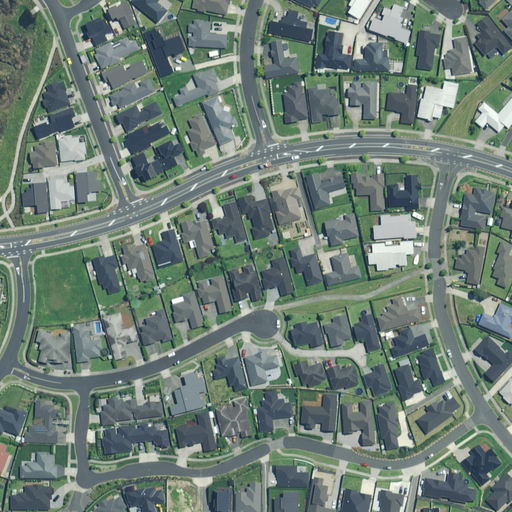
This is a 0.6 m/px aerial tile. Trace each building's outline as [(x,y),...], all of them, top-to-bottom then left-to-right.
[(114,18),(118,16),(119,18),(121,18),(125,28),(136,23),(132,13),(133,13),(127,0),(109,8),(114,18)] [(159,0),(134,0),(133,2),(159,22),(168,11),(158,3),(159,0)] [(195,0),(194,9),(228,15),(230,0),(195,0)] [(293,0),(317,10),(321,0),(293,0)] [(351,0),(352,0),(346,11),(359,19),(370,0),(351,0)] [(479,0),(481,2),(479,3),(486,10),(497,0),(479,0)] [(404,8),(395,4),(392,11),(385,8),(381,20),(374,18),(370,30),(406,44),(411,32),(400,28),(404,19),(400,17),(404,8)] [(511,11),(503,20),(509,27),(505,31),(511,38),(511,11)] [(93,36),(97,45),(109,40),(106,34),(113,30),(109,23),(108,24),(105,18),(102,19),(100,16),(95,19),(86,23),(90,31),(88,32),(90,37),(93,36)] [(511,48),(511,47),(487,17),(478,24),(484,32),(478,37),(480,40),(475,44),(485,56),(497,47),(504,55),(511,48)] [(195,21),(195,25),(190,24),(189,46),(227,49),(228,35),(211,34),(211,22),(195,21)] [(314,30),(272,22),(269,34),(311,42),(314,30)] [(156,28),(145,32),(162,77),(174,72),(172,66),(171,66),(167,56),(175,54),(176,55),(180,54),(179,52),(186,50),(180,35),(165,40),(163,35),(162,36),(160,30),(157,31),(156,28)] [(431,32),(420,31),(417,56),(420,57),(418,69),(432,71),(435,48),(439,48),(441,35),(430,34),(431,32)] [(329,32),(329,37),(327,37),(326,45),(328,45),(327,55),(318,55),(317,67),(326,68),(327,66),(350,68),(351,55),(342,55),(343,46),(342,46),(343,33),(329,32)] [(472,72),(466,37),(454,39),(456,49),(450,50),(450,54),(444,55),(447,70),(453,69),(454,76),(472,72)] [(130,43),(127,38),(112,45),(111,42),(96,49),(98,53),(95,54),(102,69),(121,61),(120,58),(139,49),(136,40),(130,43)] [(272,43),(274,51),(272,51),(273,58),(275,58),(276,64),(265,66),(267,79),(299,74),(297,57),(284,59),(282,41),(272,43)] [(389,50),(383,50),(383,44),(370,44),(370,48),(366,47),(366,60),(356,59),(355,70),(389,72),(389,58),(388,58),(389,50)] [(120,66),(120,64),(102,73),(107,82),(110,80),(114,88),(148,72),(142,59),(130,65),(131,68),(126,70),(123,64),(120,66)] [(219,82),(213,68),(194,76),(199,88),(189,92),(187,87),(178,91),(180,95),(174,98),(177,106),(208,94),(209,97),(220,93),(216,84),(219,82)] [(155,92),(148,78),(141,82),(140,80),(134,83),(122,88),(123,90),(110,96),(115,106),(119,104),(120,108),(155,92)] [(48,86),(48,87),(50,92),(44,94),(46,100),(43,101),(46,108),(48,107),(50,112),(70,105),(66,92),(67,92),(63,82),(58,84),(58,82),(48,86)] [(376,119),(377,83),(353,82),(353,88),(349,88),(349,97),(352,97),(352,105),(365,106),(365,119),(376,119)] [(459,84),(445,82),(443,90),(427,87),(424,98),(422,98),(418,117),(432,120),(433,117),(441,118),(443,106),(454,108),(459,84)] [(286,123),(298,122),(298,120),(308,119),(305,94),(303,94),(301,83),(295,84),(295,85),(289,86),(291,94),(284,95),(287,113),(285,113),(286,123)] [(326,84),(317,85),(318,88),(310,89),(314,123),(323,122),(328,121),(327,116),(340,115),(338,103),(337,103),(336,96),(331,96),(330,89),(326,89),(326,84)] [(417,86),(408,85),(407,95),(389,93),(388,111),(403,113),(402,124),(413,125),(417,86)] [(225,107),(223,112),(218,98),(204,104),(221,146),(234,141),(229,130),(238,126),(235,118),(232,120),(229,113),(230,108),(225,107)] [(511,124),(511,99),(499,115),(484,103),(479,109),(483,113),(476,122),(483,128),(487,122),(499,132),(505,125),(509,128),(511,124)] [(162,113),(156,102),(144,108),(141,103),(136,106),(116,116),(120,124),(123,122),(127,131),(162,113)] [(76,118),(72,108),(51,115),(53,123),(48,125),(47,123),(35,127),(39,139),(75,127),(72,119),(76,118)] [(215,145),(201,114),(190,119),(193,128),(188,130),(193,142),(192,143),(198,157),(206,153),(204,150),(215,145)] [(132,148),(134,153),(151,146),(150,144),(170,135),(166,126),(161,128),(159,123),(150,127),(149,125),(125,137),(130,149),(132,148)] [(85,160),(85,159),(84,154),(86,154),(84,137),(72,139),(72,136),(64,137),(64,139),(59,139),(61,161),(75,160),(75,161),(85,160)] [(174,147),(172,141),(160,147),(164,158),(162,159),(168,171),(178,167),(174,158),(184,153),(180,144),(174,147)] [(37,152),(37,155),(31,156),(32,163),(34,163),(35,169),(44,167),(44,165),(57,164),(55,144),(50,144),(49,142),(43,143),(43,145),(36,146),(37,152)] [(157,175),(165,171),(159,160),(146,167),(144,164),(135,169),(139,176),(143,174),(147,182),(158,177),(157,175)] [(95,172),(76,174),(79,203),(88,202),(87,193),(101,192),(100,181),(96,181),(95,172)] [(321,183),(318,174),(306,177),(315,209),(331,205),(328,193),(338,191),(346,188),(343,177),(321,183)] [(383,188),(385,188),(385,175),(371,175),(371,177),(362,177),(362,174),(352,174),(352,184),(355,184),(355,189),(358,189),(358,196),(371,196),(371,211),(383,211),(383,188)] [(417,184),(417,176),(407,176),(407,191),(399,192),(398,185),(389,185),(390,207),(407,206),(407,210),(419,209),(418,191),(421,191),(421,184),(417,184)] [(64,183),(64,179),(47,181),(47,183),(50,210),(62,209),(61,201),(75,200),(74,186),(69,187),(69,183),(64,183)] [(49,210),(46,183),(32,184),(32,188),(27,189),(27,192),(22,193),(24,207),(38,205),(39,214),(49,213),(49,210)] [(468,183),(460,187),(462,193),(470,189),(468,183)] [(273,191),(273,193),(275,201),(277,201),(280,212),(277,212),(280,225),(302,219),(299,208),(301,207),(298,199),(300,198),(298,187),(284,191),(283,189),(273,191)] [(487,190),(476,188),(475,196),(466,194),(461,226),(483,229),(485,217),(475,216),(476,212),(493,214),(495,194),(486,192),(487,190)] [(255,202),(253,195),(239,199),(243,215),(248,214),(250,219),(252,218),(255,228),(253,228),(256,239),(270,236),(269,231),(274,230),(270,215),(271,215),(267,199),(255,202)] [(246,240),(235,203),(225,206),(228,218),(221,220),(221,218),(213,220),(215,229),(219,228),(221,235),(226,233),(228,238),(236,236),(237,243),(246,240)] [(511,209),(505,208),(502,217),(504,218),(502,227),(511,230),(511,233),(511,237),(511,209)] [(360,236),(355,213),(346,215),(347,221),(339,222),(339,219),(325,222),(329,238),(330,238),(332,246),(344,244),(343,240),(360,236)] [(410,222),(410,215),(390,217),(390,215),(381,216),(382,226),(374,226),(375,239),(404,237),(404,239),(416,238),(415,222),(410,222)] [(213,249),(206,221),(192,225),(191,221),(182,223),(185,233),(182,234),(185,243),(195,241),(200,258),(210,255),(208,250),(213,249)] [(160,242),(160,244),(154,245),(159,264),(171,261),(172,265),(183,262),(174,229),(163,232),(165,240),(160,242)] [(511,248),(511,245),(502,241),(497,252),(501,254),(491,275),(499,279),(497,284),(506,288),(511,274),(511,256),(509,256),(511,248)] [(396,268),(396,266),(395,265),(400,264),(400,266),(407,265),(407,255),(414,254),(413,242),(400,242),(401,246),(385,247),(385,244),(372,244),(373,254),(369,254),(369,264),(377,264),(378,271),(388,270),(388,268),(396,268)] [(123,249),(124,251),(125,255),(122,256),(125,265),(128,264),(130,271),(136,269),(139,280),(141,279),(142,282),(146,281),(147,283),(153,281),(152,276),(155,275),(145,244),(136,247),(135,245),(123,249)] [(476,246),(475,250),(468,249),(467,255),(463,254),(462,259),(457,258),(455,269),(466,271),(466,273),(468,274),(467,283),(469,283),(478,285),(485,248),(476,246)] [(302,258),(300,248),(291,251),(293,258),(291,259),(294,268),(296,267),(298,274),(304,272),(308,286),(323,282),(315,254),(302,258)] [(351,268),(348,253),(332,257),(336,272),(326,274),(329,286),(361,278),(358,266),(351,268)] [(118,268),(115,256),(105,258),(105,256),(94,259),(101,285),(104,285),(105,290),(108,289),(110,295),(121,292),(115,269),(118,268)] [(293,292),(283,257),(273,260),(275,268),(262,272),(267,290),(280,286),(282,296),(293,292)] [(262,299),(255,271),(254,271),(252,265),(244,267),(246,273),(239,275),(238,269),(230,271),(238,301),(248,298),(246,293),(250,292),(253,301),(262,299)] [(232,310),(223,276),(211,279),(213,285),(208,287),(206,280),(198,282),(200,289),(197,289),(200,298),(202,297),(204,304),(217,301),(220,314),(232,310)] [(205,325),(195,292),(183,295),(185,301),(173,305),(175,313),(174,314),(177,323),(190,319),(193,329),(205,325)] [(407,310),(403,295),(393,298),(394,303),(387,305),(389,311),(383,312),(383,315),(378,316),(382,330),(421,318),(417,307),(407,310)] [(511,307),(501,303),(495,316),(485,312),(480,323),(511,337),(511,336),(511,327),(509,327),(511,320),(511,319),(511,307)] [(173,340),(165,309),(157,311),(158,316),(146,319),(148,326),(141,328),(145,345),(163,341),(163,342),(173,340)] [(125,330),(121,314),(104,318),(116,360),(127,357),(124,346),(126,343),(139,340),(137,332),(135,333),(133,328),(125,330)] [(380,349),(372,314),(362,317),(363,322),(354,324),(358,341),(366,339),(369,352),(380,349)] [(351,338),(345,315),(334,318),(335,323),(327,325),(332,347),(344,344),(343,340),(351,338)] [(307,325),(306,322),(296,325),(297,329),(291,331),(295,347),(311,343),(312,347),(323,345),(318,323),(307,325)] [(86,332),(85,326),(74,327),(78,363),(89,362),(88,358),(100,357),(100,350),(101,350),(100,341),(90,342),(89,332),(86,332)] [(392,348),(395,357),(430,344),(425,333),(415,337),(411,327),(401,331),(402,334),(395,337),(398,345),(392,348)] [(50,360),(53,360),(53,362),(65,363),(65,361),(70,361),(72,334),(63,333),(62,338),(53,337),(54,333),(39,330),(37,342),(41,343),(39,350),(42,350),(39,362),(49,364),(50,360)] [(501,347),(488,335),(476,349),(483,355),(484,354),(494,364),(486,373),(495,381),(511,362),(511,352),(509,350),(506,353),(500,348),(501,347)] [(435,386),(446,382),(433,347),(422,351),(423,353),(419,355),(422,362),(420,363),(422,368),(421,368),(425,379),(431,377),(435,386)] [(268,358),(267,351),(258,353),(258,355),(246,358),(252,386),(268,382),(265,371),(280,367),(277,356),(268,358)] [(226,361),(225,356),(218,358),(220,369),(214,371),(216,379),(229,376),(231,387),(235,386),(236,391),(246,389),(239,358),(226,361)] [(308,367),(306,361),(294,365),(298,376),(301,375),(304,385),(309,383),(310,387),(323,383),(322,381),(326,379),(321,363),(308,367)] [(375,396),(389,392),(388,389),(391,388),(383,364),(374,367),(376,372),(364,376),(368,387),(372,386),(375,396)] [(409,364),(395,369),(400,384),(398,385),(403,400),(415,396),(414,393),(423,390),(419,379),(414,380),(409,364)] [(359,385),(354,366),(340,370),(339,366),(328,369),(335,390),(346,387),(347,388),(359,385)] [(198,379),(197,372),(184,375),(187,387),(174,390),(177,404),(169,406),(171,416),(203,407),(199,393),(206,391),(203,378),(198,379)] [(511,381),(511,380),(500,392),(504,396),(503,397),(510,403),(511,402),(511,381)] [(278,400),(277,391),(266,393),(267,400),(262,401),(263,407),(259,407),(261,433),(274,432),(273,419),(293,417),(292,403),(285,404),(284,399),(278,400)] [(337,393),(325,393),(324,406),(303,405),(302,423),(307,423),(307,427),(314,427),(315,422),(323,422),(322,429),(335,430),(337,393)] [(417,419),(427,433),(454,414),(453,412),(461,406),(454,396),(446,402),(444,399),(438,403),(436,401),(426,408),(429,411),(417,419)] [(135,412),(137,412),(137,406),(136,400),(118,402),(118,397),(109,398),(110,405),(104,405),(105,411),(102,412),(103,426),(116,425),(116,421),(133,419),(132,412),(135,412)] [(249,408),(247,398),(232,401),(233,408),(226,410),(225,405),(216,407),(223,437),(227,436),(227,437),(241,434),(242,437),(252,435),(247,409),(249,408)] [(374,444),(371,400),(360,401),(361,411),(353,412),(352,402),(343,403),(344,432),(355,431),(355,430),(362,429),(363,445),(374,444)] [(55,410),(55,406),(45,406),(45,401),(37,401),(37,418),(47,418),(46,426),(30,425),(30,433),(26,433),(26,443),(58,444),(59,431),(56,431),(56,426),(53,426),(53,419),(60,419),(60,410),(55,410)] [(380,413),(378,413),(382,438),(385,438),(387,449),(399,447),(397,436),(399,436),(397,426),(399,426),(395,401),(385,403),(386,405),(379,406),(380,413)] [(135,412),(136,419),(163,416),(162,402),(155,403),(155,402),(146,403),(146,405),(137,406),(137,412),(135,412)] [(14,415),(0,409),(0,433),(3,435),(4,431),(19,436),(28,413),(17,409),(14,415)] [(203,441),(204,444),(205,452),(217,449),(208,412),(198,414),(200,425),(188,428),(188,426),(177,429),(181,448),(188,447),(187,445),(190,444),(191,446),(197,445),(197,443),(203,441)] [(103,438),(105,454),(133,451),(132,443),(154,440),(155,444),(157,443),(157,445),(162,445),(163,447),(169,446),(167,430),(156,431),(156,426),(148,427),(148,424),(140,425),(141,428),(136,429),(136,425),(119,428),(120,434),(116,435),(115,428),(106,429),(107,438),(103,438)] [(5,452),(8,447),(0,443),(0,473),(2,475),(10,454),(5,452)] [(472,473),(482,486),(491,479),(487,474),(494,468),(495,469),(502,464),(496,456),(497,455),(492,448),(486,452),(479,444),(471,450),(476,456),(474,457),(471,454),(462,462),(470,472),(473,469),(475,471),(472,473)] [(48,453),(38,453),(38,463),(28,463),(28,467),(22,467),(22,478),(57,479),(57,467),(54,467),(54,455),(48,455),(48,453)] [(297,466),(276,465),(276,473),(278,473),(278,485),(309,486),(309,472),(297,472),(297,466)] [(450,500),(468,503),(469,499),(476,501),(478,489),(469,487),(469,485),(463,484),(464,480),(463,480),(464,475),(459,474),(460,473),(449,471),(447,481),(425,477),(423,488),(424,488),(423,495),(441,498),(442,496),(451,497),(450,500)] [(487,500),(498,511),(508,501),(510,503),(511,500),(511,477),(507,472),(492,488),(496,491),(487,500)] [(314,476),(307,511),(335,511),(336,510),(325,508),(329,485),(323,484),(324,478),(314,476)] [(260,511),(261,482),(250,482),(250,487),(248,487),(247,492),(236,492),(235,511),(260,511)] [(50,510),(50,508),(50,501),(52,501),(52,488),(43,488),(43,486),(27,486),(26,493),(20,493),(20,496),(12,496),(12,510),(50,510)] [(130,502),(131,507),(141,504),(143,511),(155,511),(154,504),(164,502),(162,489),(156,490),(155,486),(145,488),(145,487),(135,489),(126,491),(128,502),(130,502)] [(231,511),(231,491),(229,491),(229,488),(225,488),(225,490),(217,490),(217,499),(214,499),(213,511),(231,511)] [(368,511),(372,494),(357,492),(357,490),(346,488),(341,511),(368,511)] [(382,500),(379,511),(399,511),(401,506),(403,506),(405,495),(392,492),(392,491),(381,489),(379,499),(382,500)] [(176,492),(168,492),(168,511),(188,511),(189,502),(190,502),(190,493),(186,493),(186,490),(176,490),(176,492)] [(284,498),(275,497),(274,511),(297,511),(298,492),(284,492),(284,498)] [(95,510),(91,511),(126,511),(125,511),(123,511),(122,511),(122,510),(126,507),(119,496),(115,499),(113,497),(107,501),(105,498),(98,503),(99,505),(94,509),(95,510)]
